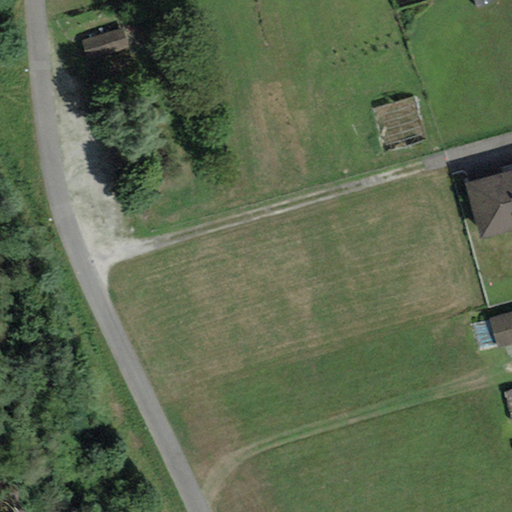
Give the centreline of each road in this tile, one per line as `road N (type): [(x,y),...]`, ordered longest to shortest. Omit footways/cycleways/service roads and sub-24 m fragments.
road 1 (residential): [(423,164),(83,267)]
road 2 (residential): [(83,267),(51,172),(34,0)]
road 3 (residential): [(203,511),(83,267)]
